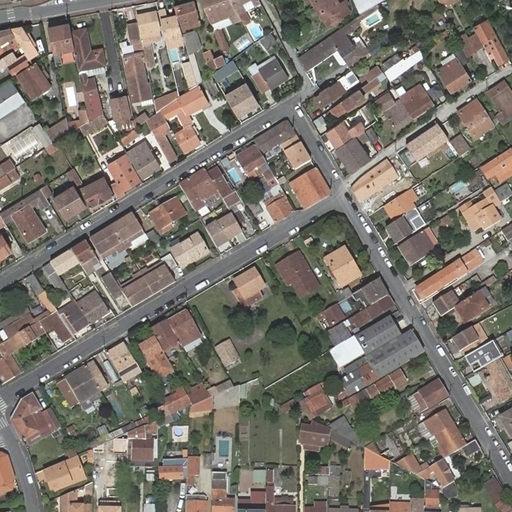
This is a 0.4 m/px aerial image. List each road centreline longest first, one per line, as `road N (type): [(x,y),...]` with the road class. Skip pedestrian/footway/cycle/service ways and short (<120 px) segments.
road 1 (residential): [(0,280),(288,106),(335,183)]
road 2 (residential): [(0,400),(344,197)]
road 3 (residential): [(344,197),(511,473)]
road 4 (residential): [(335,183),(511,70)]
